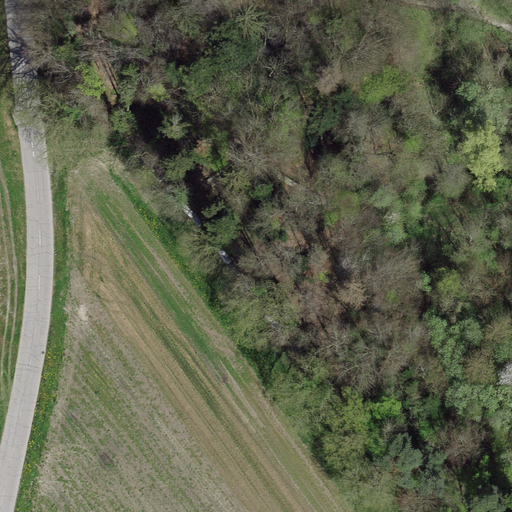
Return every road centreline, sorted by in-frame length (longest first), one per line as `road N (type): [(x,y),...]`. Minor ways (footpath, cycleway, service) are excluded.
road 1 (track): [(385,511),(326,406),(113,151),(33,134)]
road 2 (tertiary): [(16,0),(33,134),(39,283),(0,509)]
